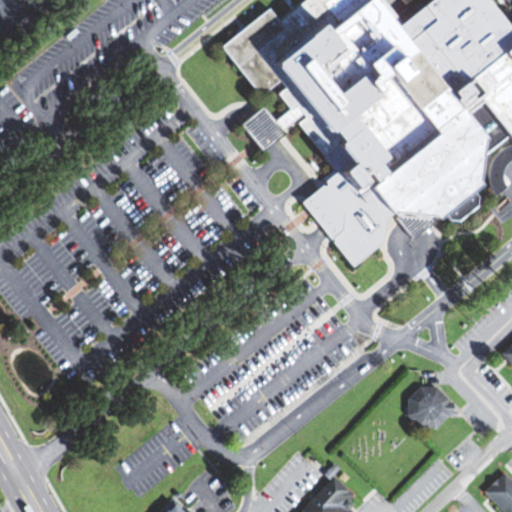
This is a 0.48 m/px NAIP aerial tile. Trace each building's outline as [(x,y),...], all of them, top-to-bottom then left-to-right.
[(511,33),(508,37),(476,0),(423,0),(394,25),(373,0),(296,0),(286,5),(288,8),(210,43),(255,96),(273,87),(285,114),(269,121),(258,107),(236,126),(255,148),(296,130),(332,172),(294,204),(348,268),(382,240),(382,221),(456,223),(477,205),(470,191),(482,186),(496,202),(497,173),(508,164),(511,163),(511,33)] [(511,340),(498,354),(506,369),(511,365),(511,340)] [(405,391),(405,426),(438,426),(438,416),(443,416),(443,391),(405,391)] [(498,511),(511,511),(511,485),(501,473),(480,492),(498,511)] [(350,511),(345,508),(354,498),(328,476),(297,511),(350,511)] [(177,511),(169,503),(160,511),(177,511)]
